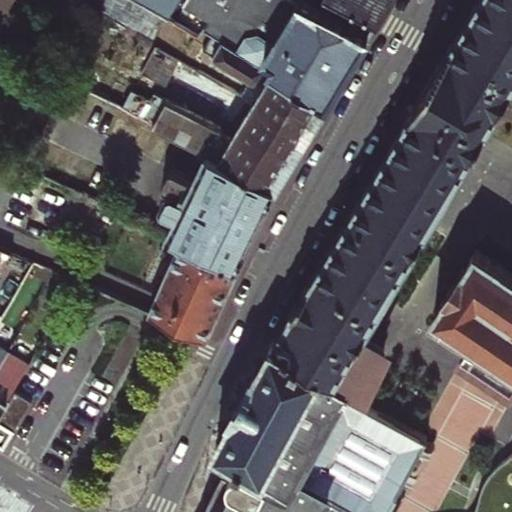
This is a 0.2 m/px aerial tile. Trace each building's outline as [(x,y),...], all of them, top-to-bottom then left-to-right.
[(0,0),(0,22),(1,23),(12,0),(0,0)] [(138,0),(167,16),(175,0),(138,0)] [(326,101),(368,34),(346,22),(303,0),(182,0),(182,2),(210,20),(205,28),(212,32),(272,69),(326,101)] [(511,0),(478,0),(276,342),(325,370),(334,374),(367,319),(511,75),(511,0)] [(377,19),(388,0),(339,0),(355,8),(377,19)] [(368,34),(377,19),(355,8),(346,22),(368,34)] [(241,96),(252,102),(272,69),(212,32),(202,49),(252,79),(241,96)] [(306,133),(326,101),(272,69),(252,102),(278,117),(306,133)] [(275,184),(301,142),(273,126),(278,117),(252,102),(230,138),(218,131),(220,127),(165,99),(152,124),(206,151),(275,184)] [(301,142),(306,133),(278,117),(273,126),(301,142)] [(183,238),(237,263),(275,184),(206,151),(193,178),(173,168),(168,170),(161,183),(162,187),(167,189),(159,205),(160,210),(174,216),(167,230),(183,238)] [(191,329),(205,335),(237,263),(183,238),(149,311),(191,329)] [(511,265),(479,243),(432,315),(449,327),(507,364),(511,367),(511,265)] [(0,267),(10,252),(0,247),(0,267)] [(507,364),(449,327),(438,344),(495,382),(507,364)] [(253,471),(266,478),(325,370),(276,342),(270,339),(213,444),(253,471)] [(0,346),(0,363),(9,349),(1,345),(0,346)] [(0,409),(14,386),(30,361),(9,349),(0,363),(0,409)] [(322,511),(324,510),(327,511),(332,502),(329,501),(332,494),(335,488),(304,472),(337,406),(346,393),(350,386),(334,374),(325,370),(266,478),(253,471),(252,474),(243,469),(240,468),(237,469),(233,470),(231,472),(229,476),(229,479),(230,483),(231,486),(217,511),(322,511)] [(0,409),(0,418),(12,426),(30,396),(14,386),(0,409)] [(335,488),(332,494),(363,511),(386,511),(428,435),(346,393),(337,406),(304,472),(335,488)] [(0,443),(2,445),(12,426),(0,418),(0,443)] [(511,511),(511,454),(498,466),(488,483),(475,511),(511,511)] [(0,511),(18,511),(0,501),(0,511)]
